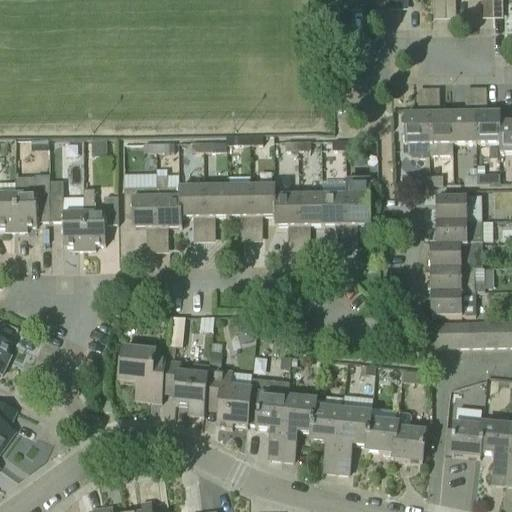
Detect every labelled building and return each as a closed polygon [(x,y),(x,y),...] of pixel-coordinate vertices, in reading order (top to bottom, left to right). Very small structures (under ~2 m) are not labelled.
[(469,90),(468,108),(490,108),(490,90),(469,90)] [(474,148),(477,147),(477,117),(453,118),(453,148),(454,148),(474,148)] [(501,147),(501,127),(501,117),(477,117),(477,147),(501,147)] [(414,162),(429,162),(429,118),(405,118),(405,148),(408,148),(408,156),(414,162)] [(453,160),(453,148),(453,118),(429,118),(429,162),(430,162),(430,160),(452,160),(453,160)] [(501,157),(511,157),(511,126),(501,127),(501,147),(501,157)] [(251,140),(251,148),(264,148),(264,139),(251,140)] [(228,149),(251,148),(251,140),(227,140),(228,149)] [(286,154),(299,154),(299,145),(286,145),(286,154)] [(299,145),(299,154),(311,154),(311,145),(299,145)] [(335,155),(348,155),(348,145),(335,145),(335,155)] [(348,145),(348,155),(360,155),(360,145),(348,145)] [(191,156),(204,156),(204,146),(191,146),(191,156)] [(204,146),(204,156),(227,156),(227,146),(204,146)] [(144,157),(157,156),(157,147),(144,147),(144,157)] [(157,147),(157,156),(175,156),(174,147),(157,147)] [(50,188),(50,178),(35,179),(35,181),(35,186),(16,186),(17,236),(28,236),(28,231),(38,231),(37,226),(51,226),(50,188)] [(465,188),(478,188),(477,179),(465,179),(465,188)] [(477,179),(478,188),(490,188),(490,179),(485,179),(477,179)] [(252,221),(251,189),(251,180),(228,180),(228,189),(229,221),(252,221)] [(430,181),(430,189),(443,189),(443,180),(430,181)] [(182,222),(182,190),(179,190),(168,190),(168,181),(157,181),(158,191),(157,191),(158,232),(182,232),(182,222)] [(418,190),(430,189),(430,181),(417,181),(418,190)] [(347,197),(347,229),(371,229),(371,182),(351,182),(351,193),(346,193),(346,197),(347,197)] [(6,236),(17,236),(16,186),(0,186),(0,231),(6,231),(6,236)] [(85,216),(85,200),(64,200),(64,188),(50,188),(51,226),(64,226),(64,250),(74,250),(74,255),(85,255),(84,216),(85,216)] [(205,221),(229,221),(228,189),(205,190),(205,221)] [(275,199),(276,198),(276,189),(251,189),(252,221),(275,220),(275,199)] [(182,222),(205,221),(205,190),(182,190),(182,222)] [(133,233),(158,232),(157,191),(124,192),(125,221),(133,221),(133,233)] [(84,216),(85,255),(96,255),(96,250),(106,250),(105,229),(119,229),(118,201),(105,201),(105,215),(95,215),(95,193),(85,193),(85,200),(85,216),(84,216)] [(323,230),(347,229),(347,197),(346,197),(323,198),(323,230)] [(275,230),(299,230),(299,198),(276,198),(275,199),(275,220),(275,230)] [(299,230),(323,230),(323,198),(299,198),(299,230)] [(437,227),(482,227),(482,201),(437,202),(437,227)] [(437,249),(482,249),(482,246),(482,227),(437,227),(437,248),(437,249)] [(483,272),(482,249),(437,249),(437,248),(431,248),(431,273),(476,273),(476,272),(483,272)] [(432,297),(476,296),(476,294),(486,294),(485,284),(476,284),(476,273),(431,273),(432,297)] [(476,296),(432,297),(432,321),(477,320),(476,296)] [(445,352),(458,352),(457,326),(445,327),(445,352)] [(458,352),(470,351),(470,326),(457,326),(458,352)] [(470,351),(483,351),(482,326),(470,326),(470,351)] [(483,351),(495,351),(495,326),(482,326),(483,351)] [(495,351),(508,351),(508,326),(495,326),(495,351)] [(432,352),(445,352),(445,327),(432,327),(432,352)] [(0,365),(7,369),(12,359),(7,357),(12,348),(0,342),(0,365)] [(167,361),(156,359),(157,355),(123,352),(120,386),(138,388),(136,405),(150,406),(151,396),(162,397),(161,407),(162,407),(163,397),(167,364),(167,361)] [(212,356),(210,369),(220,370),(221,357),(212,356)] [(301,368),(301,362),(292,361),(291,371),(296,371),(301,368)] [(181,365),(174,365),(167,364),(163,397),(176,399),(175,409),(191,410),(190,420),(204,422),(205,414),(206,414),(210,372),(210,370),(194,368),(194,377),(180,376),(181,365)] [(375,379),(376,369),(367,368),(366,378),(375,379)] [(233,374),(210,372),(206,414),(219,415),(218,432),(233,433),(233,430),(248,431),(248,428),(251,396),(251,392),(232,390),(233,374)] [(414,388),(415,375),(403,374),(402,387),(414,388)] [(281,465),(288,399),(289,387),(252,383),(251,392),(251,396),(260,397),(257,429),(256,432),(272,434),(269,464),(281,465)] [(251,396),(248,428),(257,429),(258,412),(260,397),(251,396)] [(312,438),(316,402),(288,399),(281,465),(294,466),(297,436),(312,438)] [(336,478),(343,413),(341,412),(342,401),(326,399),(326,403),(316,402),(312,438),(311,445),(327,447),(324,477),(336,478)] [(0,456),(15,436),(8,430),(16,415),(0,407),(0,456)] [(370,422),(372,422),(373,415),(343,413),(336,478),(349,479),(352,449),(367,451),(370,422)] [(397,425),(394,459),(394,464),(422,467),(426,434),(412,432),(412,419),(410,417),(401,416),(400,425),(397,425)] [(397,425),(372,422),(370,422),(367,451),(366,456),(394,459),(397,425)] [(505,490),(511,428),(482,425),(482,429),(484,429),(481,457),(496,458),(493,488),(505,490)] [(484,429),(482,429),(455,426),(451,460),(480,463),(481,457),(484,429)]
